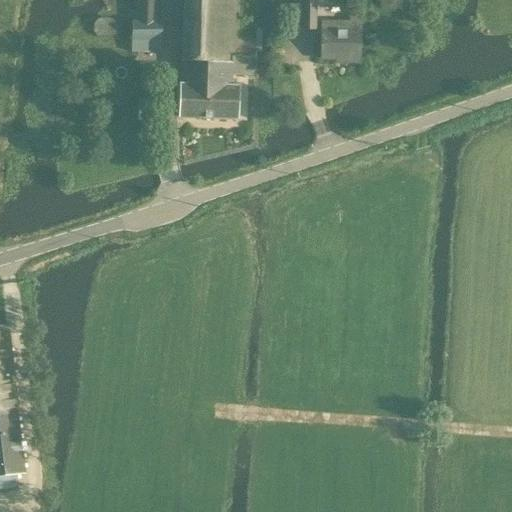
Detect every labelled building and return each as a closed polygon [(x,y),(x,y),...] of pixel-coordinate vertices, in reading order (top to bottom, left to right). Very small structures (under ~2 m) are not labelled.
[(133,0),(133,20),(131,20),(130,38),(161,40),(162,20),(159,20),(159,0),(133,0)] [(183,0),(179,118),(237,120),(238,87),(231,87),(232,75),(259,76),(260,56),(241,56),(232,55),(234,0),(183,0)] [(316,31),(316,11),(316,0),(302,0),(303,10),(302,30),(316,31)] [(359,64),(360,32),(361,14),(351,13),(351,23),(324,22),(322,59),(344,60),(344,63),(359,64)] [(25,475),(16,402),(7,333),(0,333),(0,490),(17,488),(16,476),(25,475)]
